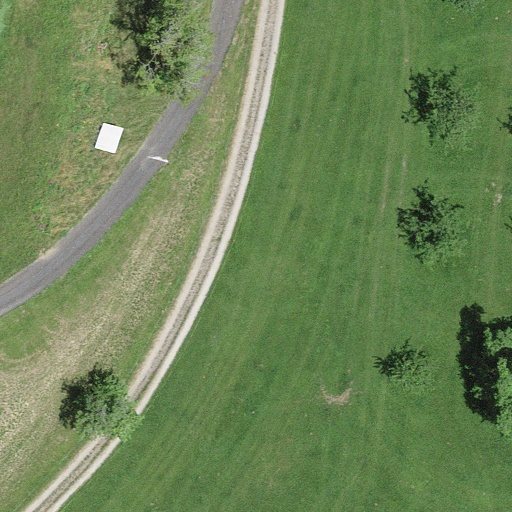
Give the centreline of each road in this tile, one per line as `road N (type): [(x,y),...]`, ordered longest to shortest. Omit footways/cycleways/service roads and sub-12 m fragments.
road 1 (track): [(272,0),(232,201),(205,274),(128,417),(41,511)]
road 2 (track): [(228,0),(198,86),(80,242),(0,298)]
